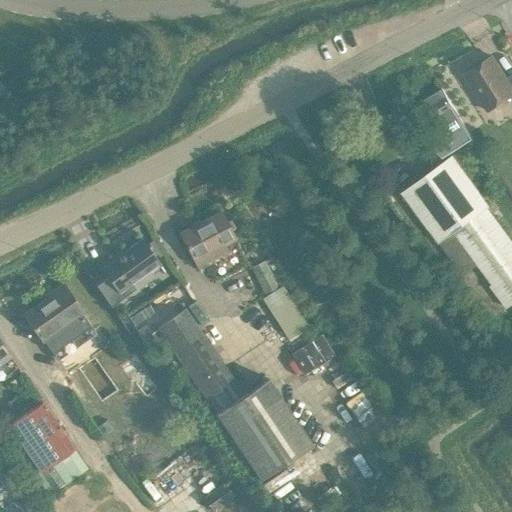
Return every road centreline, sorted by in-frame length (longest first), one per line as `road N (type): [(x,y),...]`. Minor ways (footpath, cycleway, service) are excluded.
road 1 (unclassified): [(0,242),(485,0)]
road 2 (tertiary): [(11,0),(90,11),(235,0)]
